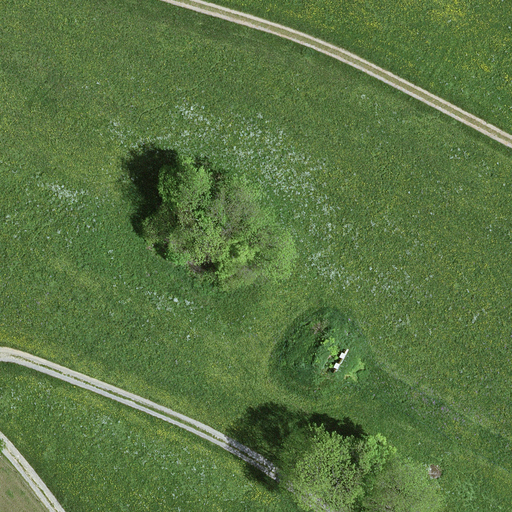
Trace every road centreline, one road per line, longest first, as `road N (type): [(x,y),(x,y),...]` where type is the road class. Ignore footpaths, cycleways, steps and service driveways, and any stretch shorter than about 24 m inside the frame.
road 1 (track): [(178,0),(281,32),(511,144)]
road 2 (track): [(321,511),(269,471),(127,399),(0,359)]
